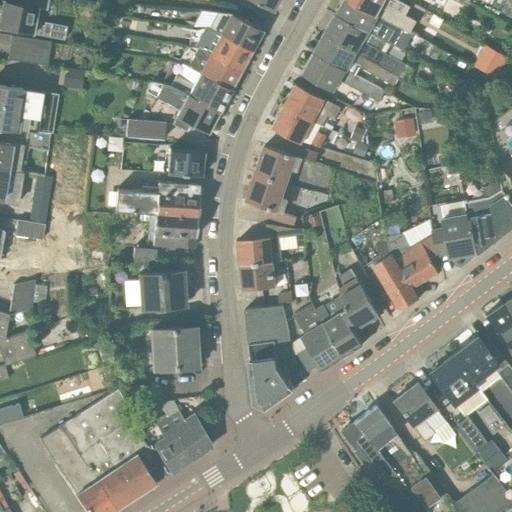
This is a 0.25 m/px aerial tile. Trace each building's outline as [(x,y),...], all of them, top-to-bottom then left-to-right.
[(48,8),(49,0),(20,0),(20,4),(4,2),(0,21),(0,28),(33,35),(33,34),(65,40),(67,30),(67,26),(45,23),(45,26),(41,26),(42,22),(36,21),(39,7),(48,8)] [(278,0),(249,0),(272,12),(278,0)] [(419,33),(353,0),(344,0),(338,11),(383,35),(385,31),(412,46),(410,49),(431,61),(432,59),(451,69),(457,57),(418,35),(419,33)] [(408,15),(399,11),(404,1),(400,0),(353,0),(419,33),(423,26),(424,24),(408,15)] [(253,46),(262,30),(230,14),(201,11),(194,25),(210,27),(209,29),(220,31),(253,46)] [(401,75),(403,71),(401,70),(401,69),(397,67),(400,61),(382,50),(387,41),(381,38),(383,35),(338,11),(325,33),(401,75)] [(242,67),(253,46),(220,31),(209,29),(198,49),(209,51),(242,67)] [(401,75),(325,33),(315,50),(357,73),(360,67),(394,87),(401,75)] [(48,66),(51,43),(11,38),(8,62),(48,66)] [(501,74),(510,52),(487,43),(478,65),(501,74)] [(231,87),(242,67),(209,51),(198,49),(189,66),(193,68),(231,87)] [(386,91),(356,75),(357,73),(315,50),(304,72),(336,90),(342,80),(349,85),(380,102),(386,91)] [(176,75),(171,86),(173,86),(219,110),(231,87),(193,68),(186,80),(176,75)] [(81,84),(83,73),(66,70),(65,82),(81,84)] [(469,106),(479,90),(462,80),(453,97),(469,106)] [(207,133),(219,111),(219,110),(173,86),(171,86),(150,83),(146,91),(179,108),(175,115),(177,116),(173,124),(190,133),(194,126),(207,133)] [(335,119),(342,107),(326,99),(297,84),(285,106),(313,121),(319,111),(335,119)] [(19,132),(21,115),(24,90),(0,86),(0,130),(6,130),(6,131),(19,132)] [(311,144),(312,143),(318,132),(321,125),(313,121),(285,106),(273,128),(302,144),(304,141),(311,144)] [(511,106),(490,120),(497,159),(511,149),(511,150),(511,106)] [(166,122),(128,119),(127,136),(164,139),(166,122)] [(401,139),(416,137),(414,121),(398,123),(401,139)] [(363,142),(367,131),(356,126),(352,137),(363,142)] [(327,136),(318,132),(312,143),(321,148),(327,136)] [(36,133),(28,133),(26,145),(29,145),(28,149),(48,151),(50,135),(36,133)] [(27,160),(28,149),(29,145),(26,145),(0,141),(0,170),(18,172),(22,173),(24,160),(27,160)] [(319,153),(292,144),(289,153),(266,145),(261,159),(257,173),(288,184),(293,170),(297,156),(315,162),(319,153)] [(202,176),(203,151),(169,150),(167,173),(202,176)] [(493,242),(511,227),(511,181),(503,169),(504,179),(505,181),(506,187),(490,202),(493,242)] [(0,201),(13,203),(18,172),(0,170),(0,201)] [(283,198),(284,197),(288,184),(257,173),(252,186),(247,201),(270,209),(266,218),(294,227),(297,218),(282,213),(279,211),(283,198)] [(48,219),(52,177),(37,175),(33,217),(48,219)] [(475,253),(478,252),(480,252),(493,242),(490,202),(506,187),(505,181),(504,179),(490,189),(485,190),(485,202),(466,205),(467,213),(470,213),(475,253)] [(197,196),(197,184),(158,181),(158,186),(157,192),(141,191),(117,189),(116,207),(115,210),(155,212),(196,216),(198,196),(197,196)] [(381,204),(392,202),(391,190),(379,192),(381,204)] [(195,236),(196,216),(155,212),(153,245),(193,248),(194,236),(195,236)] [(450,257),(475,253),(470,213),(467,213),(443,218),(445,228),(432,230),(437,256),(450,254),(450,257)] [(43,240),(45,224),(18,220),(15,236),(43,240)] [(294,229),(266,224),(266,237),(239,240),(241,265),(274,261),(283,260),(280,239),(296,237),(297,247),(307,247),(305,233),(305,229),(294,229)] [(421,241),(410,247),(405,238),(402,236),(385,241),(386,243),(394,258),(413,288),(439,272),(421,241)] [(401,309),(419,299),(413,288),(394,258),(386,243),(375,250),(380,258),(373,262),(401,309)] [(134,263),(155,260),(156,249),(135,247),(134,263)] [(244,290),(273,287),(277,286),(274,261),(241,265),(244,290)] [(141,307),(186,304),(184,270),(139,273),(141,307)] [(360,338),(354,330),(379,316),(355,278),(339,288),(342,295),(341,296),(342,313),(360,338)] [(9,314),(9,315),(14,314),(24,311),(33,308),(35,280),(14,285),(9,314)] [(46,300),(48,283),(37,281),(35,298),(46,300)] [(278,304),(292,303),(292,294),(278,294),(278,304)] [(343,356),(363,344),(360,338),(342,313),(341,296),(314,310),(343,356)] [(511,298),(503,304),(511,318),(511,298)] [(324,368),(343,356),(314,310),(310,304),(293,315),(305,334),(303,335),(324,368)] [(511,355),(511,318),(503,304),(485,315),(511,355)] [(294,356),(284,305),(280,305),(246,309),(252,360),(251,360),(277,357),(294,356)] [(0,323),(7,325),(9,315),(9,314),(0,312),(0,323)] [(154,370),(198,366),(196,346),(195,326),(150,330),(151,350),(141,351),(143,363),(130,366),(132,375),(153,374),(154,370)] [(27,331),(5,338),(1,339),(0,342),(0,353),(4,366),(35,356),(27,331)] [(477,390),(479,388),(476,384),(499,367),(477,337),(452,356),(477,390)] [(454,406),(477,390),(452,356),(431,373),(454,406)] [(267,408),(294,389),(278,367),(277,357),(251,360),(256,403),(267,408)] [(511,394),(511,369),(509,365),(497,373),(511,394)] [(0,382),(9,380),(4,366),(0,367),(0,382)] [(425,440),(434,433),(424,419),(437,410),(417,382),(394,400),(425,440)] [(146,386),(116,390),(127,405),(147,403),(146,386)] [(135,418),(127,405),(116,390),(82,412),(136,496),(156,483),(168,474),(151,445),(148,447),(131,421),(135,418)] [(0,424),(23,418),(19,404),(0,410),(0,424)] [(411,456),(376,405),(356,420),(378,455),(384,454),(395,471),(396,470),(395,468),(411,456)] [(184,420),(178,410),(167,417),(166,415),(155,420),(157,425),(164,437),(154,444),(171,473),(192,459),(213,445),(194,413),(184,420)] [(88,511),(110,511),(136,496),(82,412),(40,439),(56,464),(88,511)] [(480,456),(488,450),(487,443),(468,417),(457,426),(480,456)] [(378,455),(356,420),(354,422),(354,421),(341,431),(369,473),(373,471),(381,481),(395,471),(384,454),(378,455)] [(459,511),(503,511),(511,506),(511,500),(493,475),(453,504),(459,511)] [(426,509),(440,499),(425,478),(411,488),(426,509)]
